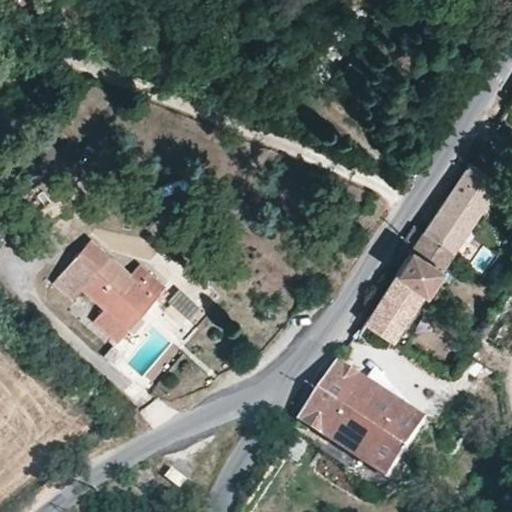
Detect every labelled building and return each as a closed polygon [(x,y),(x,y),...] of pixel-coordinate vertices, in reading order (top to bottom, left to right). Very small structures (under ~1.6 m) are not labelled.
[(52,31),(70,0),(52,0),(38,23),(52,31)] [(498,182),(470,162),(422,233),(414,227),(407,238),(401,247),(410,252),(382,294),(367,317),(364,322),(391,339),(496,186),(498,182)] [(0,243),(15,225),(0,213),(0,243)] [(162,287),(137,265),(128,274),(88,240),(71,259),(51,282),(71,300),(81,289),(102,307),(91,321),(114,341),(152,298),(162,287)] [(167,292),(162,287),(152,298),(157,303),(167,292)] [(184,317),(195,304),(178,290),(166,302),(184,317)] [(511,342),(511,291),(481,339),(504,354),(511,342)] [(340,360),(329,378),(302,420),(312,426),(391,477),(430,418),(340,360)] [(312,426),(302,420),(296,429),(306,435),(312,426)] [(374,511),(382,499),(366,488),(355,504),(367,511),(374,511)]
